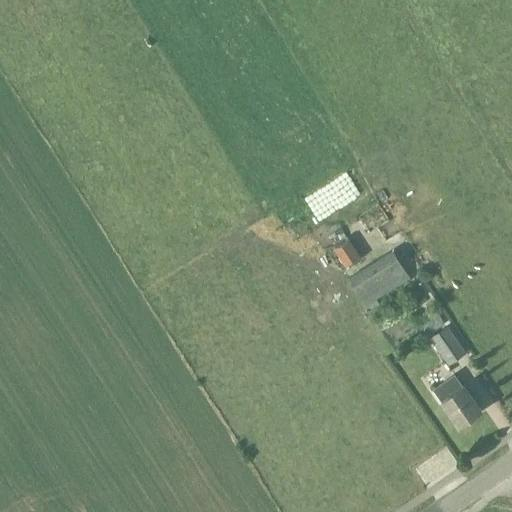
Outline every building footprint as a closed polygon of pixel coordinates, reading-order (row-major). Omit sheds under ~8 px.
[(361,259),(348,239),(333,249),(347,269),(361,259)] [(365,306),(410,278),(393,251),(348,279),(365,306)] [(425,338),(444,324),(430,304),(411,318),(425,338)] [(430,338),(449,365),(466,353),(447,326),(430,338)] [(458,427),(480,411),(463,387),(454,376),(433,390),(442,402),(441,403),(458,427)]
